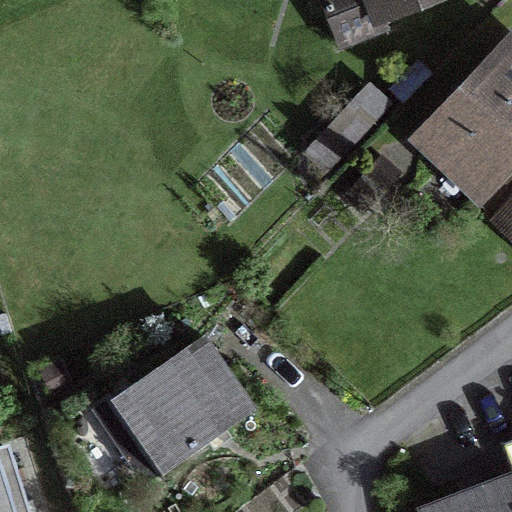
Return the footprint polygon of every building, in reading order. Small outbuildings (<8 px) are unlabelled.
[(326,0),(341,41),(379,28),(371,7),(391,0),(326,0)] [(511,48),(505,42),(422,130),(480,184),(511,149),(511,48)] [(511,206),(498,222),(511,234),(511,206)] [(94,412),(142,478),(246,403),(198,337),(94,412)] [(33,511),(11,436),(0,439),(0,511),(33,511)] [(418,508),(419,511),(511,511),(511,482),(509,473),(418,508)]
